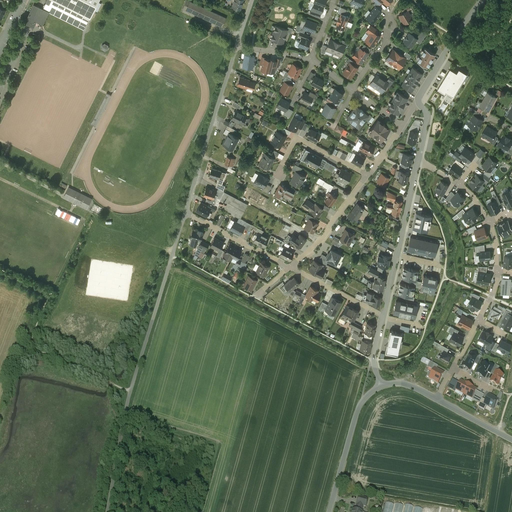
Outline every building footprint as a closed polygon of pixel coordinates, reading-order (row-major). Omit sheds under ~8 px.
[(47,0),(45,5),(44,4),(43,7),(44,7),(43,9),(43,8),(43,9),(45,10),(49,12),(82,28),(81,28),(84,29),(90,17),(98,0),(47,0)] [(226,18),(187,0),(186,0),(182,8),(222,27),(226,18)] [(233,0),(232,7),(240,9),(243,0),(233,0)] [(324,6),(313,2),(314,2),(313,6),(314,6),(312,10),(321,13),(323,6),(324,6)] [(32,23),(34,20),(43,24),(49,12),(45,10),(43,9),(34,4),(27,17),(28,17),(25,23),(33,27),(35,24),(32,23)] [(348,10),(340,7),(338,13),(341,14),(341,13),(346,15),(348,10)] [(378,14),(373,10),(367,17),(373,22),(379,15),(378,13),(378,14)] [(402,13),(399,15),(404,24),(407,22),(408,23),(410,22),(410,20),(412,19),(412,18),(410,14),(407,10),(402,13)] [(346,15),(341,13),(341,14),(339,17),(338,17),(337,22),(338,22),(336,26),(344,29),(345,25),(347,25),(348,21),(347,21),(348,16),(346,15)] [(317,23),(306,19),(303,27),(303,28),(306,29),(313,32),(317,23)] [(287,29),(275,25),(271,39),(283,43),(284,38),(285,38),(286,35),(285,35),(286,32),(287,29)] [(303,27),(297,25),(295,30),(300,32),(304,33),(306,29),(303,28),(303,27)] [(371,25),(367,30),(371,32),(372,30),(376,33),(378,30),(371,25)] [(376,33),(372,30),(371,32),(365,40),(366,41),(366,42),(369,44),(370,44),(373,46),(376,42),(376,41),(377,41),(376,41),(377,40),(378,39),(380,36),(376,33)] [(416,38),(409,33),(404,41),(412,47),(416,41),(417,39),(416,38)] [(308,39),(302,37),(301,37),(300,41),(298,45),(299,46),(307,49),(310,40),(308,39)] [(337,42),(330,39),(327,46),(326,50),(333,53),(337,42)] [(340,43),(337,42),(333,53),(341,55),(344,46),(345,45),(340,43)] [(435,54),(425,47),(416,60),(427,67),(428,65),(433,58),(435,54)] [(361,48),(358,52),(356,51),(353,56),(358,59),(357,60),(361,63),(368,53),(368,52),(364,50),(364,51),(361,49),(361,48)] [(386,59),(392,64),(399,53),(398,52),(397,53),(393,49),(390,53),(386,59)] [(399,53),(392,64),(399,68),(406,58),(401,55),(399,53)] [(254,56),(245,55),(243,68),(252,69),(253,65),(253,62),(254,56)] [(269,60),(264,59),(264,62),(261,61),(260,64),(263,64),(261,70),(268,72),(268,71),(274,72),(276,66),(278,66),(279,63),(276,63),(277,61),(269,59),(269,60)] [(354,66),(350,62),(349,63),(343,72),(351,78),(358,68),(354,66)] [(296,64),(295,63),(294,64),(293,64),(288,72),(288,73),(293,75),(297,77),(301,68),(296,66),(296,65),(296,64)] [(412,67),(410,71),(412,72),(410,74),(409,73),(406,78),(407,79),(406,81),(404,80),(402,84),(411,90),(416,83),(417,83),(418,81),(418,80),(422,74),(422,73),(418,70),(412,67)] [(445,90),(453,95),(466,72),(458,68),(456,72),(449,67),(437,88),(444,92),(445,90)] [(288,72),(286,71),(283,75),(285,76),(291,79),(293,75),(288,73),(288,72)] [(376,74),(370,83),(376,88),(382,79),(376,74)] [(323,80),(315,76),(311,84),(319,88),(323,80)] [(249,80),(240,77),(238,85),(247,88),(247,87),(253,89),(255,83),(249,81),(249,80)] [(382,79),(376,88),(382,92),(388,83),(382,79)] [(289,84),(285,81),(285,82),(280,90),(288,94),(292,85),(289,84)] [(335,88),(332,93),(332,92),(329,97),(329,96),(329,97),(333,99),(333,100),(338,102),(343,94),(339,92),(339,91),(335,88)] [(397,91),(388,107),(398,113),(402,106),(402,107),(403,104),(407,98),(407,97),(404,95),(397,91)] [(309,94),(304,92),(300,99),(309,104),(313,97),(309,94)] [(496,96),(488,92),(480,105),(489,110),(496,96)] [(111,95),(106,93),(91,123),(96,126),(111,95)] [(289,103),(281,98),(277,106),(285,111),(287,108),(289,103)] [(335,108),(326,104),(322,112),(331,117),(335,108)] [(361,109),(356,106),(347,118),(359,127),(365,119),(368,115),(361,109)] [(483,113),(476,109),(473,114),(474,115),(475,115),(480,118),(483,113)] [(247,116),(236,110),(231,119),(232,118),(242,124),(243,123),(245,124),(246,125),(247,124),(247,123),(250,118),(246,116),(247,116)] [(480,118),(475,115),(474,115),(469,125),(477,129),(479,126),(480,126),(479,125),(480,124),(481,124),(481,123),(481,122),(483,119),(480,118)] [(301,120),(294,117),(289,127),(296,131),(298,126),(301,121),(301,120)] [(383,123),(377,120),(370,129),(372,130),(369,133),(374,136),(375,135),(377,137),(376,138),(380,141),(390,129),(385,125),(383,123)] [(344,128),(337,124),(335,130),(341,133),(344,128)] [(497,131),(487,126),(482,135),(492,140),(492,141),(495,135),(497,131)] [(320,134),(310,129),(306,136),(316,142),(320,134)] [(418,132),(410,130),(408,142),(415,144),(418,132)] [(286,136),(277,131),(271,142),(280,147),(286,136)] [(238,138),(229,132),(223,144),(232,149),(232,148),(237,137),(238,138)] [(507,137),(503,135),(498,145),(502,147),(503,146),(508,148),(508,149),(511,144),(511,141),(511,139),(509,138),(510,138),(507,136),(507,137)] [(374,146),(363,141),(362,143),(359,148),(370,154),(374,146)] [(463,147),(458,154),(468,161),(474,154),(463,147)] [(476,152),(481,156),(486,151),(481,147),(476,152)] [(309,151),(306,149),(300,159),(304,161),(305,161),(306,162),(311,153),(309,152),(309,151)] [(317,156),(311,152),(311,153),(306,162),(317,167),(317,166),(322,158),(318,156),(317,156)] [(275,158),(265,153),(259,164),(269,169),(275,158)] [(361,156),(356,153),(351,161),(360,165),(364,158),(361,156)] [(413,155),(403,153),(401,162),(409,164),(411,164),(413,155)] [(482,166),(492,173),(499,163),(490,156),(482,166)] [(327,161),(322,158),(317,166),(323,169),(324,167),(327,162),(327,161)] [(335,166),(327,162),(324,167),(332,172),(335,166)] [(302,168),(294,164),(292,170),(296,172),(296,171),(300,173),(302,168)] [(448,172),(458,178),(463,171),(454,164),(448,172)] [(221,171),(212,168),(209,175),(218,178),(217,183),(222,184),(224,176),(221,175),(222,173),(220,173),(221,171)] [(351,174),(341,168),(338,173),(336,172),(334,176),(336,177),(339,179),(346,183),(347,183),(351,174)] [(300,173),(296,171),(296,172),(291,182),(300,186),(305,176),(300,173)] [(408,173),(401,172),(399,171),(398,175),(400,175),(399,181),(406,183),(408,173)] [(263,176),(258,173),(254,182),(263,187),(264,187),(266,183),(268,178),(264,176),(263,176)] [(389,178),(382,174),(377,182),(378,182),(380,183),(385,186),(389,178)] [(475,175),(468,185),(478,193),(485,182),(475,175)] [(441,180),(436,190),(444,195),(450,184),(441,180)] [(271,186),(266,183),(264,187),(263,187),(262,189),(268,193),(271,186)] [(288,189),(280,184),(275,193),(276,193),(283,197),(283,198),(285,194),(290,197),(292,193),(287,190),(288,189)] [(90,198),(69,187),(66,192),(69,194),(67,198),(85,208),(90,198)] [(216,190),(206,187),(203,195),(207,197),(206,200),(215,205),(218,195),(214,194),(216,190)] [(451,200),(459,206),(467,196),(459,190),(451,200)] [(511,196),(509,190),(501,194),(503,199),(502,199),(505,205),(506,204),(508,207),(511,204),(511,196)] [(337,197),(331,193),(330,193),(328,191),(326,195),(328,196),(325,200),(331,205),(337,197)] [(396,195),(388,191),(386,198),(393,200),(392,203),(393,203),(394,200),(395,200),(396,195)] [(241,201),(224,192),(220,200),(218,206),(241,218),(244,211),(237,207),(241,201)] [(486,204),(491,213),(500,209),(496,199),(486,204)] [(323,209),(316,203),(314,205),(307,200),(303,205),(303,206),(304,204),(312,209),(310,210),(319,216),(321,212),(320,212),(323,209)] [(393,203),(393,205),(387,204),(386,208),(392,209),(391,214),(399,215),(402,202),(395,200),(394,200),(393,203)] [(210,206),(201,203),(198,211),(208,214),(210,206)] [(357,204),(354,209),(353,209),(348,216),(355,221),(360,214),(362,215),(366,210),(361,206),(357,203),(357,204)] [(370,208),(364,203),(361,206),(366,210),(368,211),(370,208)] [(102,208),(94,204),(90,210),(99,215),(102,208)] [(472,207),(461,215),(468,224),(479,217),(472,207)] [(431,215),(415,212),(412,228),(427,232),(431,215)] [(220,225),(225,215),(221,213),(217,223),(220,225)] [(314,221),(309,219),(308,220),(304,228),(313,232),(318,223),(314,221)] [(511,230),(507,220),(496,225),(501,236),(511,231),(511,230)] [(235,221),(230,229),(240,234),(244,228),(244,226),(235,221)] [(246,222),(244,226),(244,228),(248,230),(249,230),(252,224),(246,222)] [(475,230),(479,241),(490,237),(486,226),(475,230)] [(195,230),(193,229),(190,237),(189,244),(197,246),(200,240),(203,231),(196,229),(195,230)] [(354,234),(346,230),(345,229),(343,233),(344,233),(341,240),(348,244),(350,241),(350,242),(354,234)] [(258,232),(253,241),(264,247),(269,237),(258,232)] [(300,234),(296,239),(292,236),(291,237),(289,240),(294,243),(300,247),(306,239),(300,234)] [(419,251),(422,237),(409,234),(406,248),(419,251)] [(224,242),(214,237),(210,245),(214,247),(219,250),(220,249),(224,242)] [(437,240),(422,237),(419,251),(433,254),(437,240)] [(199,245),(194,254),(198,256),(203,247),(199,245)] [(241,251),(229,245),(223,256),(230,260),(232,256),(237,259),(241,251)] [(331,251),(325,246),(320,254),(326,258),(328,255),(334,259),(337,255),(331,251)] [(294,253),(283,247),(281,251),(280,250),(278,254),(280,255),(279,255),(290,260),(294,253)] [(490,259),(489,250),(478,251),(479,261),(490,259)] [(390,256),(381,254),(378,265),(388,267),(390,256)] [(511,254),(510,255),(504,254),(503,265),(511,265),(511,254)] [(322,264),(314,260),(309,270),(317,273),(318,273),(320,269),(322,264)] [(269,266),(261,262),(256,271),(260,273),(259,275),(263,276),(264,275),(269,266)] [(386,278),(378,276),(379,271),(371,267),(368,272),(375,276),(374,281),(369,280),(367,285),(370,286),(379,288),(379,289),(383,290),(386,278)] [(404,268),(402,278),(416,281),(418,270),(404,268)] [(479,270),(477,282),(490,285),(493,273),(479,270)] [(221,278),(229,282),(231,278),(223,274),(221,278)] [(257,280),(249,276),(245,283),(245,285),(248,286),(247,287),(251,290),(257,280)] [(294,277),(291,279),(284,284),(290,291),(292,289),(297,285),(298,286),(300,284),(299,283),(294,277)] [(424,277),(420,292),(434,295),(437,280),(424,277)] [(502,278),(501,294),(510,294),(511,278),(502,278)] [(398,295),(412,298),(415,285),(401,282),(398,295)] [(318,290),(311,286),(306,295),(317,301),(320,294),(317,292),(318,290)] [(301,293),(296,290),(295,291),(292,289),(290,291),(288,292),(295,296),(294,299),(297,301),(301,293)] [(381,297),(373,296),(374,293),(367,292),(365,301),(369,302),(372,303),(379,305),(381,297)] [(341,302),(332,297),(332,298),(329,305),(328,304),(325,309),(335,315),(341,302)] [(471,297),(467,306),(470,308),(469,309),(474,312),(475,311),(478,312),(483,303),(471,297)] [(392,314),(415,319),(418,305),(396,300),(392,314)] [(328,304),(322,301),(318,308),(322,310),(323,308),(325,309),(328,304)] [(502,309),(494,304),(487,317),(493,320),(496,314),(498,316),(502,309)] [(358,311),(347,305),(340,316),(345,319),(347,316),(354,319),(358,311)] [(501,318),(503,318),(506,312),(510,314),(511,312),(505,310),(501,318)] [(503,318),(499,325),(509,330),(511,323),(511,315),(510,314),(506,312),(503,318)] [(456,324),(468,330),(474,320),(461,314),(456,324)] [(375,324),(367,323),(365,332),(373,334),(375,324)] [(386,351),(397,354),(403,333),(392,330),(386,351)] [(479,340),(490,345),(494,336),(483,331),(479,340)] [(449,340),(459,345),(464,337),(457,333),(454,332),(453,333),(449,340)] [(511,342),(503,337),(497,348),(508,353),(511,345),(511,342)] [(371,342),(362,340),(360,349),(369,351),(371,342)] [(439,348),(443,350),(447,352),(449,348),(442,344),(439,348)] [(443,350),(439,358),(450,363),(454,356),(447,352),(443,350)] [(462,367),(471,371),(479,356),(470,352),(462,367)] [(427,367),(433,369),(434,367),(435,367),(437,365),(430,361),(427,367)] [(482,361),(476,374),(485,378),(491,365),(482,361)] [(435,367),(434,367),(433,369),(429,378),(438,383),(444,372),(435,367)] [(490,381),(499,386),(505,375),(496,370),(490,381)] [(470,387),(461,382),(455,392),(464,397),(470,387)] [(470,387),(464,397),(471,402),(478,391),(470,387)] [(489,394),(484,405),(495,410),(501,400),(489,394)] [(367,499),(359,497),(357,504),(363,506),(365,506),(367,499)] [(391,511),(394,505),(386,503),(383,511),(391,511)] [(395,503),(392,511),(401,511),(404,506),(395,503)]
